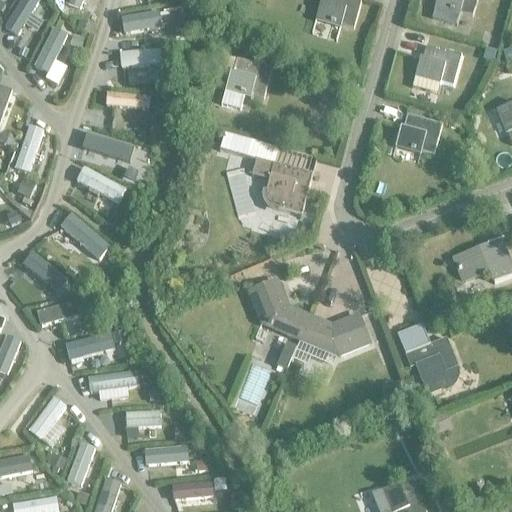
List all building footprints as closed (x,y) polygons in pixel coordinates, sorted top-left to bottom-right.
[(17,42),(37,8),(24,0),(4,34),(17,42)] [(79,15),(84,0),(70,0),(66,10),(79,15)] [(353,34),(361,3),(350,0),(323,0),(322,5),(320,5),(314,25),(339,32),(340,31),(353,34)] [(492,0),(436,0),(433,12),(434,12),(431,22),(456,28),(459,17),(471,20),(476,0),(483,0),(492,2),(492,0)] [(167,29),(165,16),(120,23),(123,36),(167,29)] [(47,79),(66,41),(52,34),(33,73),(47,79)] [(413,82),(411,90),(437,97),(439,87),(452,90),(460,59),(426,49),(422,62),(419,61),(413,82)] [(221,51),(218,62),(226,64),(229,53),(221,51)] [(511,51),(502,55),(506,67),(511,65),(511,51)] [(485,52),(482,62),(493,65),(496,55),(485,52)] [(161,69),(160,55),(118,59),(120,73),(161,69)] [(232,77),(229,76),(224,96),(221,107),(240,112),(243,102),(249,104),(250,101),(262,105),(271,74),(236,64),(232,77)] [(0,126),(11,96),(0,92),(0,126)] [(148,115),(149,102),(106,99),(105,112),(148,115)] [(511,150),(511,149),(511,107),(494,114),(504,138),(506,137),(511,150)] [(433,159),(441,129),(406,119),(403,132),(400,131),(394,151),(420,158),(420,156),(433,159)] [(41,137),(28,132),(14,174),(27,179),(41,137)] [(220,152),(256,162),(274,167),(278,150),(225,135),(220,152)] [(127,170),(132,153),(85,139),(80,156),(127,170)] [(256,162),(251,178),(270,184),(266,199),(267,203),(271,209),(275,212),(278,213),(301,219),(312,181),(313,177),(274,167),(256,162)] [(254,214),(246,167),(228,170),(236,217),(254,214)] [(124,196),(82,174),(75,188),(116,209),(124,196)] [(108,253),(69,221),(58,233),(98,266),(108,253)] [(511,279),(511,276),(498,242),(486,247),(487,250),(454,263),(460,279),(475,273),(478,280),(487,276),(492,288),(511,279)] [(66,285),(32,259),(21,272),(56,299),(66,285)] [(299,346),(309,322),(287,313),(276,287),(249,297),(261,328),(287,338),(286,340),(299,346)] [(428,313),(434,329),(456,320),(450,304),(428,313)] [(84,322),(81,308),(34,320),(38,333),(84,322)] [(331,332),(309,322),(299,346),(312,351),(313,349),(339,360),(368,348),(357,321),(331,332)] [(458,385),(457,378),(456,371),(445,342),(430,348),(422,327),(396,337),(404,359),(411,356),(416,368),(413,369),(421,389),(426,401),(442,394),(443,397),(452,394),(458,385)] [(112,357),(108,341),(65,351),(69,367),(112,357)] [(19,347),(5,342),(0,354),(0,379),(5,382),(19,347)] [(286,346),(276,369),(286,373),(296,350),(286,346)] [(138,393),(136,378),(88,384),(90,399),(138,393)] [(399,386),(385,386),(385,404),(399,404),(399,386)] [(65,413),(53,403),(27,437),(40,446),(65,413)] [(160,433),(159,418),(124,420),(125,435),(160,433)] [(444,418),(424,426),(430,443),(451,435),(444,418)] [(93,455),(79,450),(65,488),(80,493),(93,455)] [(187,468),(186,453),(143,456),(145,472),(187,468)] [(0,483),(31,478),(28,463),(0,468),(0,483)] [(421,511),(411,485),(399,490),(398,487),(377,495),(383,511),(421,511)] [(112,511),(120,491),(106,486),(96,511),(112,511)] [(213,504),(211,488),(171,492),(172,508),(213,504)]
